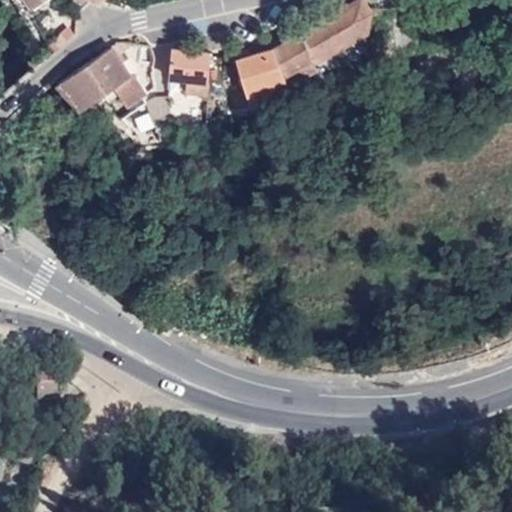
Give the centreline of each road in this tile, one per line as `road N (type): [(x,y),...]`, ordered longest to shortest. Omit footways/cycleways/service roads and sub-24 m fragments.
road 1 (primary): [(144,358),(240,401),(337,413),(457,403),(511,383)]
road 2 (residential): [(0,113),(102,30),(233,0)]
road 3 (residential): [(144,358),(60,472),(44,511)]
road 4 (primary): [(116,342),(0,252)]
